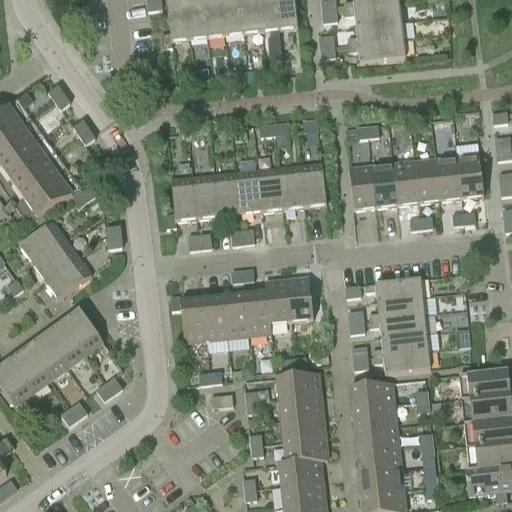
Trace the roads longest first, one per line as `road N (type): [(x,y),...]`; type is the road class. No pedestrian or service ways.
road 1 (residential): [(511,312),(498,314),(494,245),(141,274)]
road 2 (residential): [(141,274),(126,160),(57,58)]
road 3 (residential): [(142,422),(155,389),(141,274)]
